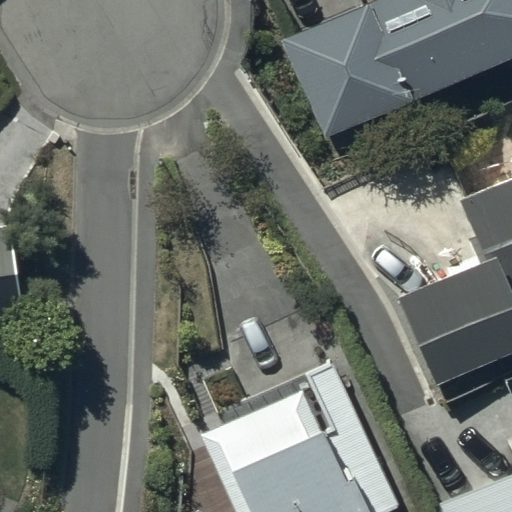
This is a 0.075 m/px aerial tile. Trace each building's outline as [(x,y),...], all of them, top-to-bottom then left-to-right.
[(511,0),(343,0),(282,29),(326,132),(327,132),(337,153),(423,111),(414,91),(511,45),(511,0)] [(511,167),(462,190),(486,245),(393,286),(435,378),(511,343),(511,167)] [(0,310),(24,306),(9,221),(0,222),(0,310)] [(309,376),(204,428),(238,511),(391,511),(389,507),(399,503),(331,353),(304,365),(309,376)] [(511,511),(511,461),(430,501),(434,511),(511,511)]
